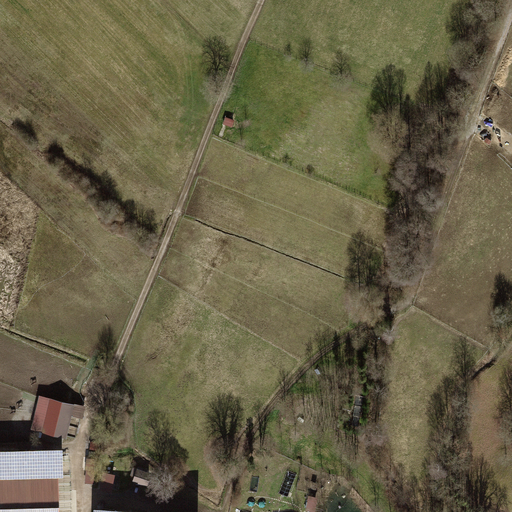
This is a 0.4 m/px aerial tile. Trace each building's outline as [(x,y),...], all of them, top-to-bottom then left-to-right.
[(86,406),(40,395),(32,428),(43,431),(42,439),(62,444),(64,437),(67,437),(72,415),(83,417),(86,406)] [(0,511),(59,511),(58,476),(63,476),(62,446),(0,448),(0,511)] [(95,457),(87,457),(86,482),(94,482),(95,457)] [(115,473),(103,471),(100,490),(112,492),(115,473)] [(318,497),(309,495),(306,510),(316,511),(318,497)]
